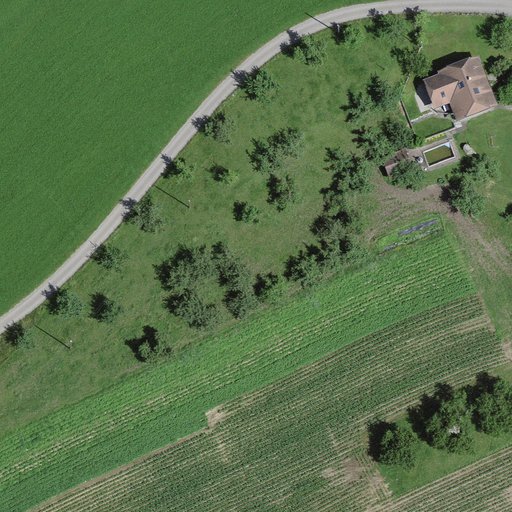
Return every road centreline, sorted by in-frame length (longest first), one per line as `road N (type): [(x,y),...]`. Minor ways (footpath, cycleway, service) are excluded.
road 1 (residential): [(0,316),(78,246),(238,67),(311,19),(386,5)]
road 2 (residential): [(511,5),(386,5)]
